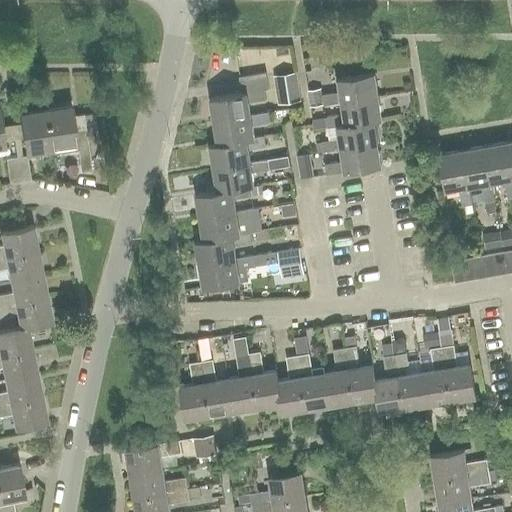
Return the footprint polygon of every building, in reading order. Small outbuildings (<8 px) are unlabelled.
[(244,92),(265,89),(270,88),(267,72),(241,76),(244,92)] [(302,107),(297,72),(274,75),(279,104),(281,103),(283,110),(302,107)] [(324,105),(342,102),(342,101),(378,95),(375,72),(338,78),(340,92),(322,94),(324,105)] [(309,90),(312,106),(312,107),(324,105),(322,94),(321,88),(309,90)] [(211,98),(214,121),(251,115),(249,102),(267,99),(265,89),(244,92),(211,98)] [(382,119),(378,95),(342,101),(342,102),(344,114),(326,117),(328,128),(338,126),(374,120),(382,119)] [(72,105),(46,109),(52,149),(77,145),(81,171),(92,170),(86,128),(84,116),(74,118),(72,105)] [(52,149),(46,109),(20,113),(22,125),(12,127),(14,139),(24,137),(26,153),(52,149)] [(0,112),(0,146),(5,146),(4,140),(14,139),(12,127),(2,128),(0,112)] [(269,112),(251,115),(214,121),(218,143),(218,144),(255,138),(255,137),(253,125),(271,122),(269,112)] [(95,115),(84,116),(86,128),(97,126),(95,115)] [(326,117),(314,119),(315,130),(328,128),(326,117)] [(378,143),(374,120),(338,126),(340,139),(322,141),(323,152),(341,149),(341,148),(378,143)] [(265,136),(255,137),(255,138),(218,144),(218,143),(210,145),(214,168),(251,162),(249,149),(266,146),(265,136)] [(511,164),(508,142),(485,146),(492,182),(505,180),(508,198),(511,197),(511,164)] [(382,166),(378,143),(341,148),(341,149),(343,161),(325,164),(327,175),(382,166)] [(492,182),(485,146),(463,150),(469,186),(470,186),(482,184),(485,202),(495,200),(492,182)] [(469,186),(463,150),(439,154),(446,190),(459,188),(463,206),(465,205),(473,204),(470,186),(469,186)] [(310,153),(298,155),(302,178),(314,176),(310,153)] [(27,155),(17,157),(20,180),(31,179),(27,155)] [(279,158),(281,173),(293,171),(290,156),(279,158)] [(20,180),(17,157),(7,158),(10,182),(20,180)] [(269,159),(251,162),(214,168),(218,190),(218,191),(251,185),(251,186),(255,185),(252,172),(270,169),(269,160),(269,159)] [(264,194),(262,184),(255,185),(251,186),(252,195),(264,194)] [(252,195),(251,186),(251,185),(218,191),(218,190),(196,194),(200,217),(237,212),(237,211),(235,198),(252,195)] [(497,212),(495,200),(485,202),(487,210),(490,213),(497,212)] [(296,215),(294,203),(282,205),(284,216),(296,215)] [(475,217),(473,204),(465,205),(468,218),(475,217)] [(259,207),(255,208),(237,211),(237,212),(200,217),(204,240),(241,234),(250,232),(263,230),(259,207)] [(19,219),(7,221),(9,230),(21,227),(19,219)] [(0,245),(0,256),(38,249),(34,225),(21,227),(9,230),(1,232),(3,245),(0,245)] [(511,227),(500,230),(503,244),(503,245),(511,243),(511,227)] [(504,246),(500,230),(484,233),(487,249),(504,246)] [(252,242),(250,232),(241,234),(204,240),(196,241),(200,264),(237,258),(236,258),(234,245),(252,242)] [(304,273),(300,247),(278,251),(282,277),(304,273)] [(43,273),(38,249),(0,256),(0,269),(8,268),(10,279),(43,273)] [(509,273),(505,252),(494,254),(498,275),(509,273)] [(498,275),(494,254),(484,256),(487,277),(498,275)] [(254,255),(236,258),(237,258),(200,264),(204,288),(240,282),(238,268),(256,265),(254,255)] [(487,277),(484,256),(473,258),(477,279),(487,277)] [(477,279),(473,258),(462,259),(466,281),(477,279)] [(466,281),(462,259),(452,261),(456,282),(466,281)] [(0,306),(48,296),(43,273),(10,279),(13,292),(0,294),(0,306)] [(53,321),(48,296),(0,306),(0,318),(18,315),(20,326),(20,327),(28,325),(29,326),(53,321)] [(448,315),(441,316),(437,316),(439,330),(440,330),(450,329),(448,315)] [(440,330),(437,316),(424,318),(426,334),(440,332),(440,330)] [(0,355),(33,349),(29,326),(28,325),(20,327),(20,326),(0,329),(0,355)] [(355,335),(346,337),(347,347),(357,345),(355,335)] [(241,376),(229,378),(235,411),(258,407),(249,353),(246,336),(235,337),(238,355),(241,376)] [(401,337),(392,339),(393,343),(394,353),(403,351),(407,347),(406,341),(401,337)] [(393,343),(382,344),(384,356),(394,354),(394,353),(393,343)] [(458,365),(454,344),(443,346),(452,400),(476,396),(471,363),(458,365)] [(347,347),(346,347),(355,401),(377,397),(378,397),(375,379),(376,379),(374,364),(361,366),(357,345),(347,347)] [(443,346),(442,346),(431,348),(435,369),(422,371),(428,404),(452,400),(443,346)] [(355,401),(346,347),(334,349),(338,370),(325,372),(331,405),(355,401)] [(38,373),(33,349),(0,355),(0,367),(3,367),(5,379),(38,373)] [(261,351),(249,353),(258,407),(281,403),(278,380),(279,379),(277,370),(264,372),(261,351)] [(428,404),(422,371),(410,373),(407,352),(395,354),(404,408),(428,404)] [(201,353),(190,355),(191,363),(202,361),(201,353)] [(331,405),(325,372),(313,374),(310,353),(298,355),(307,409),(331,405)] [(395,354),(394,354),(384,356),(387,377),(376,379),(375,379),(378,397),(377,397),(380,412),(404,408),(395,354)] [(307,409),(298,355),(287,357),(290,378),(279,379),(278,380),(281,403),(283,413),(307,409)] [(235,411),(229,378),(217,380),(213,359),(202,361),(211,415),(235,411)] [(194,383),(181,386),(186,419),(211,415),(202,361),(191,363),(190,363),(194,383)] [(0,405),(43,396),(38,373),(5,379),(8,391),(0,392),(0,405)] [(48,420),(43,396),(0,405),(0,416),(12,414),(15,427),(48,420)] [(218,459),(214,436),(211,435),(194,437),(198,460),(200,460),(201,462),(218,459)] [(126,449),(130,472),(163,467),(161,456),(182,452),(180,440),(126,449)] [(431,454),(435,479),(489,470),(487,459),(467,462),(465,449),(431,454)] [(19,464),(0,467),(0,494),(3,511),(15,511),(13,499),(26,497),(19,464)] [(165,480),(163,467),(130,472),(134,496),(188,488),(186,477),(165,480)] [(491,482),(490,479),(489,470),(435,479),(439,503),(472,497),(470,485),(491,482)] [(307,496),(303,471),(269,476),(271,489),(251,493),(251,494),(252,502),(253,504),(307,496)] [(200,486),(188,488),(189,498),(202,496),(200,486)] [(170,511),(169,503),(190,500),(189,498),(188,488),(134,496),(136,511),(170,511)] [(252,502),(251,494),(239,495),(240,504),(252,502)] [(309,511),(307,496),(253,504),(253,511),(309,511)] [(495,511),(495,506),(474,510),(472,497),(439,503),(440,511),(495,511)]
